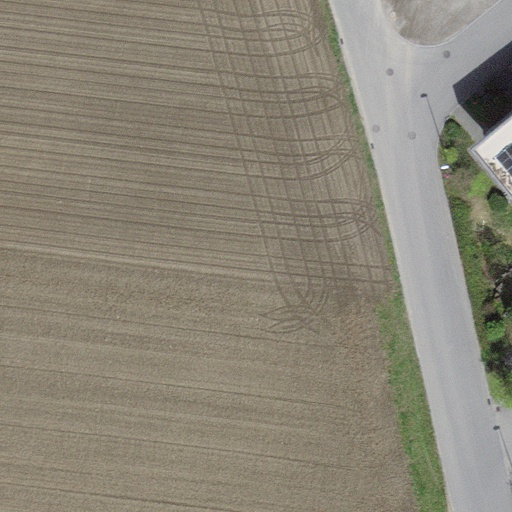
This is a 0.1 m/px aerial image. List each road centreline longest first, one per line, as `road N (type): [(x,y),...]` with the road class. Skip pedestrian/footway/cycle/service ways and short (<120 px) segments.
road 1 (unclassified): [(475,511),(397,120)]
road 2 (unclassified): [(397,120),(511,26)]
road 3 (unclassified): [(397,120),(361,0)]
